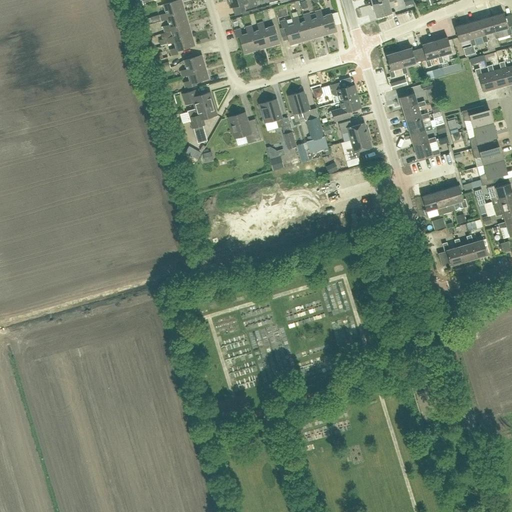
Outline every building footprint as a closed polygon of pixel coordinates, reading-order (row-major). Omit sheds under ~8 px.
[(159,15),(161,21),(167,20),(166,16),(185,11),(181,0),(176,0),(163,4),(166,13),(159,15)] [(255,0),(227,0),(230,8),(242,4),(244,10),(257,6),(255,0)] [(387,0),(372,4),(376,17),(391,12),(389,2),(397,0),(387,0)] [(320,17),(325,35),(337,31),(335,26),(332,13),(322,16),(321,10),(314,12),(316,18),(320,17)] [(166,16),(167,20),(169,25),(163,26),(165,33),(171,31),(170,27),(188,22),(185,11),(166,16)] [(320,17),(316,18),(311,19),(309,13),(303,15),(305,21),(308,20),(313,38),(325,35),(320,17)] [(507,36),(511,35),(509,27),(508,27),(505,17),(503,13),(491,17),(495,31),(497,31),(505,29),(507,36)] [(308,20),(305,21),(299,22),(298,16),(293,18),(291,18),(293,24),(297,23),(302,41),(313,38),(308,20)] [(495,31),(491,17),(479,20),(483,35),(485,34),(493,32),(495,39),(499,38),(497,31),(495,31)] [(288,39),(290,45),(302,41),(297,23),(293,24),(288,26),(286,20),(280,21),(281,28),(280,28),(283,40),(288,39)] [(471,38),(473,38),(481,36),(483,43),(487,42),(485,34),(483,35),(479,20),(467,23),(471,38)] [(170,27),(171,31),(172,36),(166,38),(168,44),(174,42),(173,39),(191,34),(188,22),(170,27)] [(263,22),(256,24),(258,30),(262,29),(267,47),(279,44),(274,25),(265,28),(263,22)] [(473,38),(471,38),(467,23),(454,27),(458,42),(469,39),(471,46),(463,49),(465,56),(475,53),(473,46),(475,45),(473,38)] [(262,29),(258,30),(253,31),(251,25),(245,27),(247,33),(250,32),(256,50),(267,47),(262,29)] [(239,36),(244,54),(256,50),(250,32),(247,33),(241,35),(240,29),(233,31),(235,37),(239,36)] [(177,51),(195,46),(191,34),(173,39),(174,42),(176,48),(169,49),(171,56),(178,54),(177,51)] [(451,53),(447,38),(435,41),(439,56),(437,57),(439,64),(443,63),(441,55),(451,53)] [(435,41),(422,45),(423,48),(417,49),(421,61),(425,60),(427,67),(431,66),(429,59),(437,57),(439,56),(435,41)] [(412,51),(411,48),(399,52),(403,66),(400,67),(402,74),(407,73),(405,66),(421,61),(417,49),(412,51)] [(395,77),(393,69),(400,67),(403,66),(399,52),(386,55),(390,69),(388,70),(390,78),(395,77)] [(180,71),(182,77),(188,75),(187,72),(205,66),(201,55),(183,60),(186,69),(180,71)] [(160,70),(171,67),(170,61),(158,64),(160,70)] [(502,68),(507,85),(511,83),(511,65),(504,67),(503,61),(498,63),(500,69),(502,68)] [(486,66),(487,72),(490,71),(495,88),(507,85),(502,68),(500,69),(492,71),(491,65),(486,66)] [(187,72),(188,75),(189,80),(183,82),(185,88),(192,86),(191,83),(208,78),(205,66),(187,72)] [(478,76),(482,92),(495,88),(490,71),(487,72),(480,74),(478,68),(474,70),(476,77),(478,76)] [(392,89),(408,85),(406,78),(390,83),(392,89)] [(331,94),(333,95),(335,96),(337,95),(339,102),(358,96),(355,85),(342,88),(340,82),(329,86),(331,94)] [(421,85),(423,91),(433,88),(431,82),(421,85)] [(322,92),(319,97),(331,94),(329,86),(320,88),(322,92)] [(320,88),(313,90),(315,98),(319,97),(322,92),(320,88)] [(185,104),(193,102),(195,109),(213,103),(210,92),(196,96),(194,90),(182,94),(185,104)] [(310,109),(306,98),(305,98),(303,91),(288,96),(293,114),(310,109)] [(414,93),(399,97),(403,110),(418,105),(418,107),(425,105),(424,101),(417,103),(414,93)] [(171,96),(163,98),(166,106),(173,103),(171,96)] [(348,111),(361,108),(358,96),(339,102),(341,108),(331,111),(334,121),(350,117),(348,111)] [(283,126),(281,118),(282,118),(276,99),(259,104),(264,123),(275,119),(278,128),(283,126)] [(193,102),(185,104),(187,111),(195,109),(193,102)] [(203,119),(217,115),(213,103),(195,109),(197,115),(189,118),(190,122),(192,128),(204,125),(203,119)] [(420,115),(418,107),(418,105),(403,110),(406,122),(421,117),(422,120),(429,117),(428,113),(420,115)] [(464,120),(471,120),(473,128),(492,123),(489,110),(485,112),(483,105),(461,111),(464,120)] [(310,109),(293,114),(295,121),(299,120),(300,123),(306,121),(313,119),(310,109)] [(187,112),(180,114),(183,124),(190,122),(189,118),(187,112)] [(440,112),(432,114),(436,126),(444,123),(440,112)] [(261,139),(257,127),(249,129),(245,113),(228,117),(234,138),(245,135),(248,143),(261,139)] [(323,137),(317,117),(313,119),(306,121),(310,136),(307,137),(308,141),(323,137)] [(433,129),(431,125),(424,127),(422,120),(421,117),(406,122),(410,134),(424,129),(425,131),(433,129)] [(341,134),(348,132),(350,140),(369,135),(367,129),(366,130),(364,123),(352,126),(350,120),(338,124),(341,134)] [(475,136),(469,140),(471,148),(493,142),(492,136),(496,135),(492,123),(473,128),(475,136)] [(444,124),(437,126),(440,133),(446,131),(444,124)] [(455,127),(448,129),(450,135),(457,133),(455,127)] [(427,139),(425,131),(424,129),(410,134),(413,145),(428,141),(429,144),(436,141),(435,137),(427,139)] [(468,130),(460,132),(462,139),(470,137),(468,130)] [(287,148),(296,146),(292,132),(283,134),(287,148)] [(369,140),(370,140),(369,135),(350,140),(353,148),(346,150),(349,160),(358,158),(360,157),(359,151),(371,148),(369,140)] [(441,144),(449,142),(448,136),(440,138),(441,144)] [(431,151),(429,144),(428,141),(413,145),(417,158),(431,154),(432,156),(440,153),(438,149),(431,151)] [(471,148),(474,157),(481,157),(483,165),(503,160),(499,147),(495,148),(493,142),(471,148)] [(301,162),(308,160),(303,143),(296,145),(301,162)] [(189,146),(185,152),(198,159),(201,153),(189,146)] [(267,147),(270,159),(286,155),(284,149),(277,151),(277,150),(271,146),(267,147)] [(210,152),(203,154),(205,161),(211,159),(210,152)] [(279,157),(270,159),(273,171),(282,168),(279,157)] [(349,160),(346,161),(348,167),(359,163),(358,158),(349,160)] [(483,165),(485,173),(479,176),(482,186),(503,179),(502,173),(506,172),(503,160),(483,165)] [(328,174),(337,169),(334,162),(325,167),(328,174)] [(498,198),(498,200),(511,195),(511,190),(510,183),(509,183),(496,187),(495,185),(487,188),(488,192),(491,200),(498,198)] [(463,199),(459,185),(446,189),(451,204),(453,203),(455,210),(467,207),(465,199),(463,199)] [(439,207),(441,207),(449,204),(451,212),(455,210),(453,203),(451,204),(446,189),(434,192),(439,207)] [(474,191),(477,201),(484,199),(481,189),(474,191)] [(439,215),(443,214),(441,207),(439,207),(434,192),(422,196),(426,211),(436,208),(439,215)] [(511,195),(498,200),(498,198),(491,200),(494,212),(501,210),(502,212),(511,209),(511,195)] [(501,210),(494,212),(496,216),(503,214),(505,222),(505,224),(511,222),(511,209),(502,212),(501,210)] [(463,215),(456,217),(458,223),(465,221),(463,215)] [(443,219),(433,222),(435,229),(445,226),(443,219)] [(473,221),(467,223),(469,229),(475,227),(473,221)] [(505,222),(498,224),(499,228),(506,226),(509,236),(511,235),(511,222),(505,224),(505,222)] [(434,242),(447,238),(444,231),(432,235),(434,242)] [(475,258),(487,254),(483,239),(473,242),(471,235),(466,236),(468,243),(470,243),(475,258)] [(470,243),(468,243),(461,246),(459,239),(454,240),(456,247),(459,246),(463,261),(475,258),(470,243)] [(503,252),(510,250),(508,241),(500,244),(503,252)] [(441,267),(450,264),(450,265),(463,261),(459,246),(456,247),(449,249),(447,242),(442,243),(444,251),(438,253),(441,267)] [(397,315),(395,309),(382,313),(386,329),(400,325),(398,319),(397,315)] [(405,332),(402,333),(388,337),(390,342),(404,338),(407,337),(405,332)]
